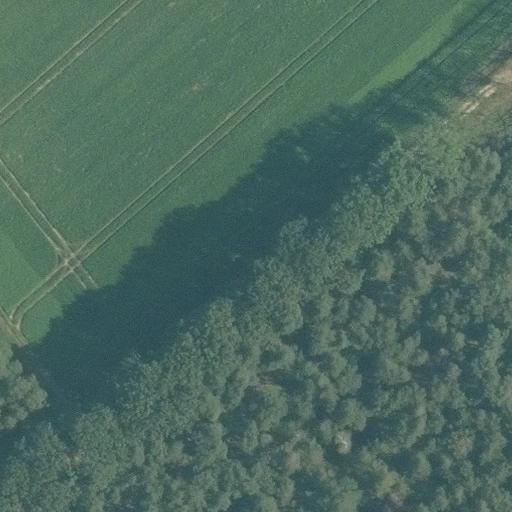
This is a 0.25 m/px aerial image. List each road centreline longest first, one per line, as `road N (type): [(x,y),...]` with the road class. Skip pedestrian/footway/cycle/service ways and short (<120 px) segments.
road 1 (track): [(2,511),(511,63)]
road 2 (track): [(0,314),(92,434)]
